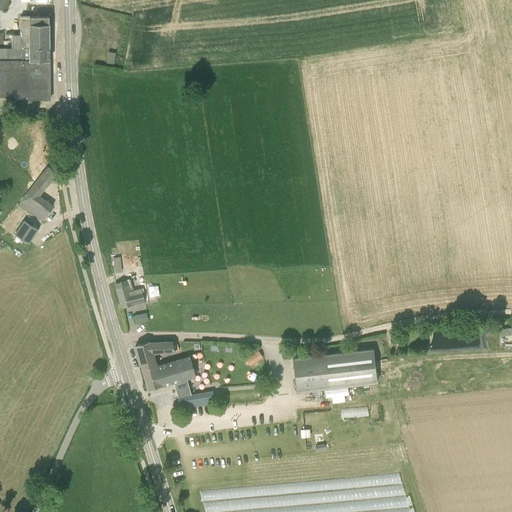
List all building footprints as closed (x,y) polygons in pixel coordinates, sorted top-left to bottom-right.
[(0,0),(0,9),(4,11),(8,0),(0,0)] [(13,47),(49,47),(49,16),(20,16),(20,34),(13,35),(13,47)] [(49,47),(13,47),(13,48),(0,47),(0,96),(6,96),(28,96),(28,99),(50,99),(49,60),(49,47)] [(299,69),(254,74),(262,139),(269,138),(264,96),(296,93),(300,125),(305,125),(299,69)] [(305,152),(311,150),(306,132),(301,134),(305,152)] [(306,258),(326,255),(314,159),(305,160),(315,241),(312,242),(311,233),(303,234),(306,258)] [(37,197),(56,173),(48,167),(25,197),(19,204),(43,220),(52,207),(37,197)] [(24,220),(15,234),(22,239),(29,243),(38,230),(31,225),(24,220)] [(121,255),(114,256),(117,271),(123,270),(121,255)] [(143,292),(130,295),(126,280),(115,283),(122,307),(132,304),(144,300),(143,292)] [(136,321),(149,320),(148,312),(135,312),(136,321)] [(142,368),(156,364),(153,353),(161,352),(175,351),(179,350),(176,342),(173,342),(172,342),(150,343),(149,341),(135,345),(142,368)] [(296,391),(377,382),(373,348),(293,358),(296,391)] [(251,365),(265,357),(260,349),(247,357),(251,365)] [(156,366),(156,364),(142,368),(148,389),(196,376),(190,356),(163,364),(164,364),(156,366)] [(325,397),(348,394),(347,387),(325,390),(325,397)] [(212,391),(178,397),(180,409),(214,403),(212,391)] [(197,496),(249,493),(248,484),(197,487),(197,496)]
